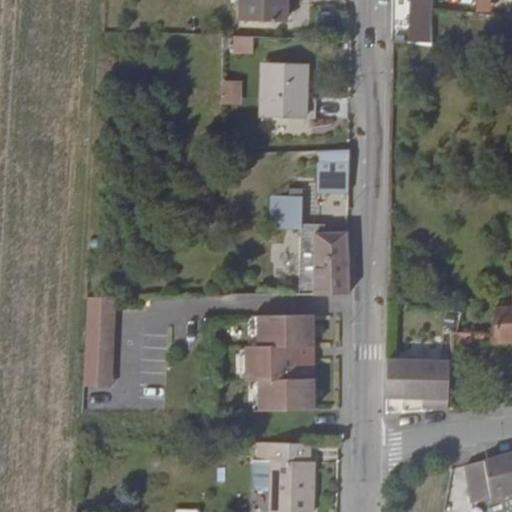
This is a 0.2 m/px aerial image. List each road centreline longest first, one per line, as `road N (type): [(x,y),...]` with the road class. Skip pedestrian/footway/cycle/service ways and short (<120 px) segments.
road 1 (tertiary): [(373,0),(370,452)]
road 2 (residential): [(511,432),(370,452)]
